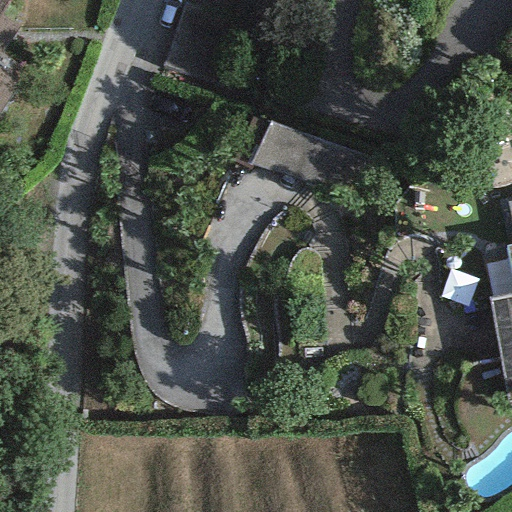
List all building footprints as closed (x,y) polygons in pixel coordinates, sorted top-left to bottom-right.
[(7,0),(0,0),(0,110),(17,84),(0,74),(0,11),(5,4),(7,0)] [(183,0),(182,0),(168,62),(222,75),(237,13),(183,0)] [(0,53),(25,18),(5,4),(0,11),(0,53)] [(267,135),(252,178),(303,195),(318,152),(267,135)] [(309,197),(351,209),(362,170),(319,159),(309,197)] [(511,245),(505,247),(511,280),(511,294),(487,300),(507,405),(511,403),(511,245)]
